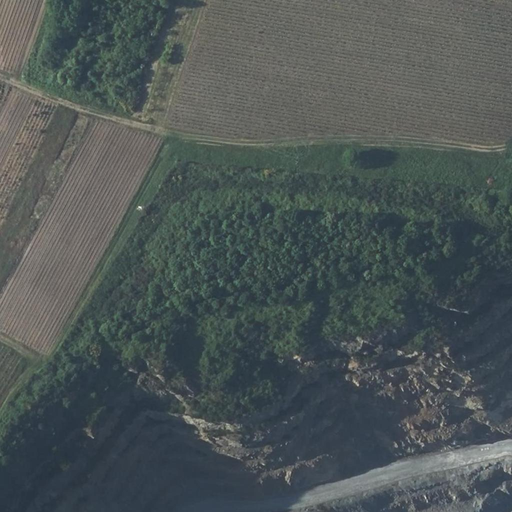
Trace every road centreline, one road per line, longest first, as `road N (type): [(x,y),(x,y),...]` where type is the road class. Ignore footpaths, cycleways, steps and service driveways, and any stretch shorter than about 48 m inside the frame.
road 1 (track): [(0,75),(107,119),(183,135),(271,145),(394,138),(511,146)]
road 2 (track): [(29,353),(44,357),(62,335),(154,159),(183,135)]
